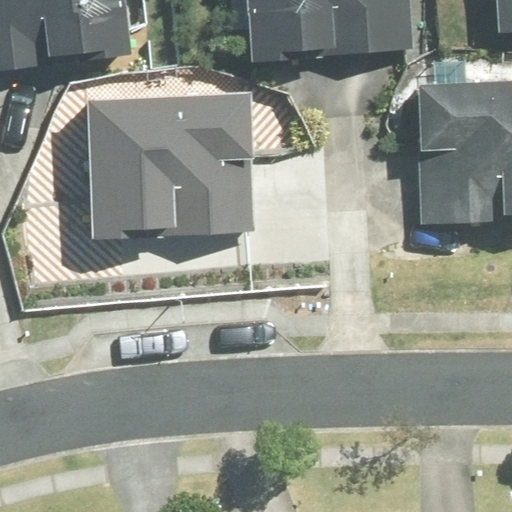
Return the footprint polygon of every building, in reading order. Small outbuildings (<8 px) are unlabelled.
[(121,0),(0,0),(0,64),(127,49),(121,0)] [(240,0),(245,55),(414,41),(410,0),(240,0)] [(511,0),(492,0),(494,25),(511,23),(511,0)] [(511,68),(417,71),(420,218),(511,213),(511,68)] [(287,88),(239,73),(78,78),(83,224),(76,224),(77,275),(246,269),(249,214),(318,217),(321,149),(287,88)]
